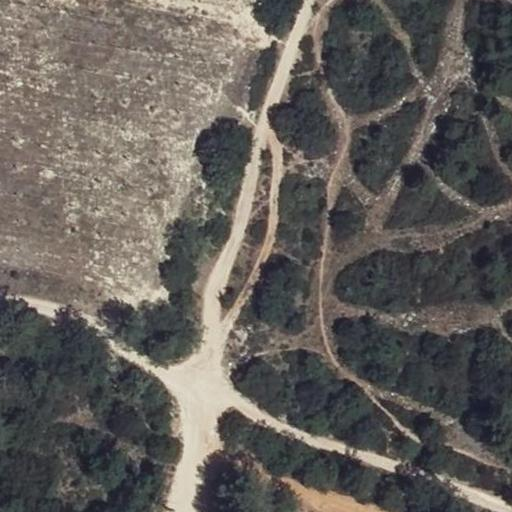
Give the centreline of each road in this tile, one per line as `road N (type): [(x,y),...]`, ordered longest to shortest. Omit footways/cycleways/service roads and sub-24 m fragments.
road 1 (track): [(0,304),(79,317),(204,383),(511,504)]
road 2 (track): [(175,511),(204,383),(317,0)]
